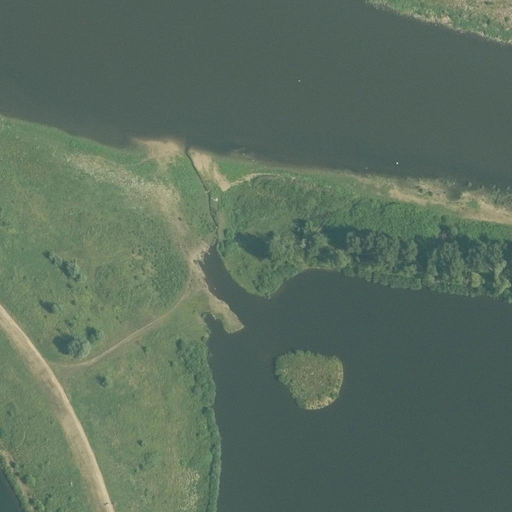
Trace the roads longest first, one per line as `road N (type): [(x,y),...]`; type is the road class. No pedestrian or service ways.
road 1 (track): [(106,511),(68,418),(0,315)]
road 2 (track): [(190,291),(82,368),(46,380)]
